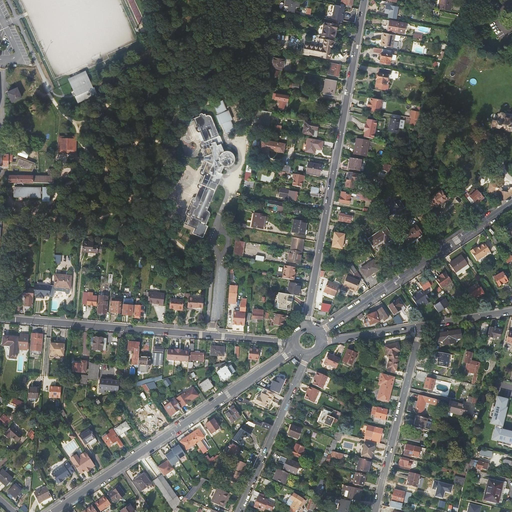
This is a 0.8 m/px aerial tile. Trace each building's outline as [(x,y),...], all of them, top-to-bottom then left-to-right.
[(291,0),(284,0),(283,10),(294,12),(295,6),(299,7),(300,2),(291,0)] [(450,10),(451,0),(438,0),(437,7),(450,10)] [(340,6),(334,5),(331,19),(343,21),(343,16),(342,16),(343,11),(344,6),(340,6)] [(388,13),(388,17),(396,18),(398,7),(386,5),(385,13),(388,13)] [(458,14),(454,24),(458,26),(462,15),(458,14)] [(399,22),(389,21),(383,20),(382,26),(385,26),(385,28),(388,30),(397,32),(397,29),(404,30),(405,24),(399,23),(399,22)] [(335,38),(337,24),(335,24),(326,22),(325,22),(322,35),(333,37),(335,38)] [(394,34),(382,32),(381,39),(382,39),(381,45),(391,47),(392,41),(393,41),(393,40),(398,41),(399,40),(400,35),(394,34)] [(329,58),(333,40),(324,39),(323,47),(304,44),(302,53),(309,54),(310,52),(322,54),(321,57),(329,58)] [(390,54),(391,50),(383,49),(382,52),(381,52),(380,62),(389,64),(391,54),(390,54)] [(283,67),(284,59),(273,57),(272,65),(283,67)] [(330,63),(329,67),(331,67),(330,75),(338,76),(340,64),(330,63)] [(391,75),(392,70),(379,67),(376,86),(380,87),(379,89),(385,90),(385,88),(388,89),(389,80),(387,80),(388,74),(391,75)] [(93,86),(86,73),(69,81),(76,95),(75,95),(78,101),(97,92),(94,86),(93,86)] [(331,95),(334,80),(323,78),(322,84),(318,84),(316,92),(320,92),(320,93),(331,95)] [(17,87),(7,92),(9,96),(12,101),(21,97),(17,87)] [(288,111),(288,109),(289,104),(291,105),(292,96),(276,93),(275,99),(281,100),(280,103),(282,103),(281,110),(288,111)] [(381,109),(383,99),(371,97),(370,102),(368,101),(367,106),(369,106),(379,108),(381,109)] [(225,134),(234,130),(230,120),(232,120),(228,111),(220,114),(219,112),(226,109),(222,100),(212,104),(217,115),(216,116),(219,125),(221,124),(225,134)] [(264,131),(268,112),(255,110),(254,113),(258,114),(256,129),(264,131)] [(417,118),(421,111),(411,110),(410,117),(414,118),(417,118)] [(493,120),(491,126),(496,127),(496,126),(510,129),(511,127),(511,116),(498,113),(496,120),(493,120)] [(190,215),(187,225),(188,226),(196,229),(198,228),(200,223),(201,220),(208,223),(210,216),(210,215),(209,214),(209,212),(208,211),(207,210),(217,185),(215,184),(219,174),(221,174),(224,167),(225,167),(227,167),(229,167),(230,166),(232,165),(234,163),(235,161),(235,159),(235,157),(234,155),(233,153),(231,152),(230,151),(229,151),(227,151),(224,151),(221,145),(220,145),(217,138),(220,137),(211,117),(210,116),(209,116),(208,116),(206,116),(205,116),(204,114),(202,115),(202,114),(201,114),(200,114),(200,115),(200,116),(192,119),(192,120),(195,119),(199,128),(198,128),(197,128),(197,129),(197,130),(198,131),(199,131),(200,131),(205,142),(204,143),(203,143),(202,143),(202,144),(201,144),(202,145),(202,146),(204,147),(207,156),(204,157),(203,158),(203,159),(203,160),(204,161),(207,162),(204,170),(203,170),(202,170),(201,171),(201,172),(202,173),(205,175),(201,184),(200,184),(199,184),(198,185),(198,186),(199,187),(200,188),(195,198),(194,198),(193,198),(193,199),(192,199),(192,201),(193,202),(194,202),(190,211),(189,211),(188,210),(188,211),(187,212),(187,213),(188,214),(190,215)] [(390,117),(387,131),(398,133),(400,119),(400,115),(392,114),(392,118),(390,117)] [(413,120),(409,129),(412,132),(417,118),(414,118),(413,120)] [(315,136),(317,124),(304,122),(302,134),(315,136)] [(364,133),(363,137),(371,138),(372,133),(375,133),(376,129),(373,128),(374,123),(365,122),(363,132),(364,133)] [(60,149),(60,153),(60,154),(75,154),(74,150),(73,150),(73,148),(76,148),(76,141),(74,141),(74,140),(75,140),(75,137),(60,137),(60,140),(61,140),(61,141),(59,141),(58,148),(61,148),(61,149),(60,149)] [(320,149),(322,141),(318,140),(307,138),(305,151),(313,153),(314,148),(320,149)] [(368,141),(356,139),(353,154),(366,156),(368,141)] [(268,151),(283,153),(284,145),(262,141),(260,153),(267,155),(268,151)] [(389,154),(387,163),(391,164),(392,158),(394,158),(395,155),(389,154)] [(8,167),(8,171),(13,171),(13,169),(19,169),(19,172),(26,172),(32,172),(35,163),(26,160),(26,159),(17,156),(16,159),(17,159),(15,162),(11,162),(12,155),(0,155),(0,166),(8,167)] [(359,171),(361,159),(350,157),(348,169),(359,171)] [(308,163),(306,173),(318,175),(320,165),(308,163)] [(392,165),(384,164),(382,170),(388,172),(392,165)] [(9,176),(9,182),(54,183),(54,169),(50,169),(45,169),(45,172),(48,172),(48,177),(9,176)] [(350,187),(353,187),(354,182),(362,183),(363,181),(364,182),(365,177),(363,177),(364,175),(348,172),(347,178),(347,177),(345,187),(350,187)] [(303,179),(304,176),(294,174),(293,179),(294,179),(293,186),(301,188),(302,179),(303,179)] [(497,192),(502,200),(511,193),(511,187),(510,187),(510,188),(508,187),(507,191),(504,193),(503,193),(503,192),(501,189),(502,185),(494,184),(492,191),(495,191),(497,192)] [(279,197),(283,197),(284,198),(284,199),(288,199),(288,200),(294,201),(296,192),(288,191),(289,190),(285,190),(286,188),(282,187),(282,189),(280,189),(279,197)] [(41,192),(41,188),(15,188),(15,197),(41,198),(41,194),(43,194),(42,202),(50,202),(50,188),(43,188),(43,192),(41,192)] [(469,195),(468,196),(466,198),(471,204),(474,201),(477,204),(483,198),(476,189),(473,189),(469,194),(469,195)] [(346,194),(347,192),(341,191),(339,202),(350,204),(351,196),(351,195),(346,194)] [(436,206),(446,199),(441,191),(430,198),(430,199),(427,201),(431,208),(435,206),(436,206)] [(396,204),(393,200),(383,207),(389,217),(403,207),(399,202),(396,204)] [(255,212),(253,226),(264,228),(266,214),(255,212)] [(352,220),(353,216),(344,214),(340,213),(339,221),(350,223),(351,220),(352,220)] [(306,223),(294,220),(292,232),(304,234),(306,223)] [(411,242),(423,234),(417,225),(405,233),(411,242)] [(369,239),(374,247),(385,239),(387,242),(393,238),(386,227),(369,239)] [(345,234),(334,232),(332,247),(342,249),(345,234)] [(302,252),(304,239),(293,237),(291,250),(301,252),(302,252)] [(240,258),(242,242),(235,241),(233,252),(232,256),(240,258)] [(102,246),(98,246),(92,246),(93,243),(83,242),(83,252),(97,253),(102,253),(102,246)] [(476,246),(470,250),(476,260),(490,251),(484,242),(476,247),(476,246)] [(299,264),(301,252),(291,250),(289,250),(288,262),(299,264)] [(454,272),(455,272),(457,276),(468,268),(463,259),(461,256),(449,264),(454,272)] [(353,274),(358,271),(350,260),(348,265),(353,274)] [(379,268),(373,261),(362,269),(367,276),(379,268)] [(294,271),(295,267),(285,266),(282,278),(294,280),(295,274),(293,274),(294,271)] [(439,278),(435,280),(441,289),(451,282),(445,272),(440,275),(441,276),(439,278)] [(499,286),(507,281),(502,272),(494,277),(499,286)] [(54,292),(65,293),(65,294),(66,294),(67,295),(68,295),(69,295),(69,294),(70,293),(70,289),(71,276),(55,275),(55,286),(50,286),(50,295),(50,296),(51,297),(52,297),(53,297),(53,296),(54,296),(54,295),(54,292)] [(342,290),(346,292),(348,288),(350,289),(349,289),(355,292),(355,291),(356,291),(360,281),(347,276),(342,290)] [(323,292),(335,297),(339,287),(327,282),(323,292)] [(289,283),(287,294),(293,295),(298,296),(300,285),(289,283)] [(469,295),(472,300),(476,298),(477,299),(478,299),(479,298),(480,298),(480,297),(479,296),(483,293),(480,288),(479,288),(476,283),(466,290),(469,294),(469,295)] [(42,285),(37,285),(36,296),(36,298),(42,299),(42,296),(44,296),(49,297),(50,295),(50,286),(42,285)] [(235,304),(237,285),(229,285),(228,304),(234,304),(235,304)] [(34,289),(21,289),(21,297),(26,297),(25,306),(32,307),(32,298),(33,298),(33,295),(34,289)] [(431,302),(423,290),(412,298),(418,307),(425,302),(426,305),(431,302)] [(164,294),(148,292),(147,302),(159,303),(159,305),(163,305),(164,294)] [(292,302),(293,295),(287,294),(279,293),(278,299),(279,299),(278,304),(279,304),(279,308),(286,309),(287,305),(288,305),(289,304),(290,303),(290,302),(292,302)] [(91,294),(88,294),(88,299),(84,299),(84,304),(96,305),(97,296),(91,296),(91,294)] [(107,296),(98,295),(97,313),(106,314),(107,296)] [(202,307),(202,298),(198,298),(198,299),(188,298),(188,307),(197,308),(197,307),(202,307)] [(406,304),(401,298),(391,305),(396,313),(403,309),(402,307),(406,304)] [(437,303),(441,310),(449,305),(445,298),(437,303)] [(177,310),(183,310),(184,301),(170,299),(170,308),(177,309),(177,310)] [(244,325),(246,299),(242,299),(242,302),(241,302),(240,312),(240,314),(233,313),(233,324),(244,325)] [(125,300),(123,300),(122,305),(123,305),(122,314),(132,315),(133,305),(125,305),(125,300)] [(110,312),(120,313),(121,302),(111,302),(110,312)] [(322,303),(321,311),(323,312),(328,313),(331,305),(322,303)] [(144,306),(135,305),(134,315),(143,316),(144,306)] [(382,320),(381,319),(385,318),(387,320),(391,317),(383,306),(379,309),(380,310),(369,314),(372,324),(382,320)] [(262,319),(263,310),(253,309),(252,318),(262,319)] [(286,320),(287,315),(277,314),(275,324),(284,326),(285,320),(286,320)] [(494,329),(489,328),(487,337),(499,339),(501,331),(494,329)] [(459,330),(448,332),(449,343),(456,342),(455,339),(461,338),(459,330)] [(443,344),(449,343),(448,332),(435,334),(436,342),(443,341),(443,344)] [(31,338),(33,338),(34,339),(34,342),(34,345),(41,346),(42,334),(32,333),(31,338)] [(15,337),(2,336),(1,345),(10,346),(9,358),(16,358),(17,349),(27,350),(27,341),(28,335),(19,334),(18,337),(15,337)] [(94,338),(91,338),(91,345),(93,345),(93,349),(106,350),(106,338),(94,337),(94,338)] [(64,344),(60,344),(55,343),(55,342),(50,341),(49,358),(53,358),(53,359),(63,359),(63,356),(64,344)] [(132,364),(138,365),(138,358),(139,343),(128,342),(128,350),(134,351),(134,354),(132,356),(132,364)] [(386,368),(387,368),(395,370),(396,371),(399,360),(397,352),(402,352),(400,343),(385,346),(387,355),(388,355),(389,359),(386,368)] [(162,364),(164,347),(153,346),(152,363),(162,364)] [(223,356),(223,347),(211,346),(210,355),(223,356)] [(167,360),(188,361),(189,351),(182,351),(182,349),(175,349),(175,350),(167,350),(167,360)] [(259,350),(249,349),(248,359),(257,360),(259,350)] [(352,365),(356,353),(347,350),(343,362),(352,365)] [(190,352),(190,356),(189,356),(189,360),(203,361),(203,353),(190,352)] [(473,382),(475,383),(477,374),(479,363),(471,361),(472,353),(466,352),(464,362),(466,363),(465,368),(467,369),(466,372),(475,374),(473,382)] [(328,365),(336,368),(340,359),(328,353),(324,363),(325,364),(325,365),(327,366),(328,365)] [(447,368),(450,355),(437,353),(436,358),(438,359),(437,366),(447,368)] [(148,359),(138,358),(138,365),(137,371),(142,371),(142,372),(144,372),(144,371),(147,371),(147,369),(149,369),(150,360),(148,360),(148,359)] [(73,363),(72,371),(85,373),(86,362),(82,361),(82,364),(73,363)] [(227,368),(225,365),(216,371),(222,381),(232,375),(231,374),(234,372),(230,366),(227,368)] [(316,372),(314,377),(316,377),(315,380),(312,384),(322,388),(327,376),(316,372)] [(388,402),(394,376),(381,373),(379,385),(381,385),(378,399),(388,402)] [(88,375),(81,374),(80,384),(87,385),(88,379),(88,375)] [(358,377),(354,376),(353,379),(350,386),(348,395),(353,396),(358,377)] [(279,384),(276,382),(274,387),(282,390),(286,380),(281,378),(279,384)] [(168,379),(163,382),(167,387),(172,384),(168,379)] [(104,390),(118,391),(119,382),(100,380),(99,392),(104,393),(104,390)] [(153,382),(145,384),(150,391),(160,386),(161,388),(166,386),(162,380),(153,382)] [(212,386),(207,380),(199,385),(203,392),(212,386)] [(434,383),(426,381),(424,388),(433,390),(434,383)] [(145,384),(141,385),(146,393),(150,391),(145,384)] [(28,398),(37,399),(38,396),(41,396),(42,387),(31,386),(31,388),(29,388),(28,398)] [(60,397),(61,386),(50,386),(49,396),(60,397)] [(309,386),(307,390),(308,391),(307,393),(305,399),(314,403),(319,391),(309,386)] [(181,407),(189,402),(189,401),(197,396),(192,388),(176,399),(181,407)] [(262,393),(257,404),(268,408),(274,393),(266,389),(265,393),(264,394),(262,393)] [(256,403),(257,404),(262,393),(264,394),(265,393),(261,392),(256,403)] [(425,403),(438,406),(440,401),(419,395),(418,401),(415,401),(414,407),(416,408),(415,412),(422,414),(425,403)] [(511,433),(501,431),(502,426),(500,426),(505,407),(506,408),(508,400),(497,397),(490,423),(495,425),(495,428),(497,429),(497,430),(494,429),(491,439),(511,444),(511,433)] [(181,408),(174,398),(172,400),(173,401),(164,407),(170,416),(173,413),(174,415),(179,411),(178,410),(181,408)] [(466,417),(469,407),(450,402),(447,416),(452,417),(453,414),(466,417)] [(151,420),(156,417),(155,416),(159,413),(154,404),(149,408),(148,406),(144,409),(151,420)] [(21,406),(11,417),(9,419),(6,417),(3,415),(0,417),(0,420),(5,426),(10,421),(11,421),(24,407),(21,406)] [(240,416),(233,406),(229,408),(230,410),(225,414),(231,423),(240,416)] [(377,407),(377,408),(373,407),(371,414),(375,415),(375,417),(380,418),(379,422),(385,423),(386,420),(385,420),(387,410),(377,407)] [(149,422),(151,420),(144,409),(141,411),(143,413),(135,418),(139,424),(141,424),(142,425),(148,421),(149,422)] [(245,409),(242,413),(247,421),(252,413),(245,409)] [(329,416),(331,412),(323,409),(318,422),(323,424),(324,423),(333,427),(337,419),(329,416)] [(425,430),(428,418),(427,418),(416,415),(413,427),(425,430)] [(219,427),(213,419),(205,424),(208,428),(206,429),(208,431),(209,430),(211,433),(219,427)] [(254,420),(253,423),(269,430),(271,426),(262,422),(261,423),(254,420)] [(116,428),(123,437),(128,434),(126,431),(131,428),(126,421),(116,428)] [(297,439),(301,429),(291,424),(287,435),(297,439)] [(15,440),(22,433),(13,425),(4,434),(8,438),(10,436),(15,440)] [(367,425),(364,439),(379,443),(381,436),(383,436),(384,432),(382,432),(382,429),(367,425)] [(252,434),(242,427),(234,437),(232,439),(240,444),(244,437),(245,437),(247,437),(249,438),(252,434)] [(121,448),(125,445),(113,428),(109,430),(111,433),(103,438),(109,446),(117,441),(121,448)] [(85,444),(88,442),(90,445),(97,441),(94,438),(89,429),(79,436),(85,444)] [(198,429),(190,435),(196,443),(201,450),(203,449),(201,447),(203,445),(200,440),(204,437),(198,429)] [(414,432),(415,432),(412,431),(411,435),(409,434),(408,439),(416,441),(417,437),(423,438),(424,434),(414,432)] [(339,441),(342,434),(338,433),(335,432),(333,438),(330,448),(329,450),(334,451),(337,441),(339,441)] [(190,435),(182,440),(188,448),(196,443),(190,435)] [(363,447),(361,453),(361,456),(371,458),(372,455),(374,446),(364,443),(363,447)] [(230,444),(224,454),(231,457),(234,451),(236,453),(239,448),(233,444),(232,445),(230,444)] [(418,451),(419,447),(414,446),(414,447),(406,445),(404,444),(403,448),(405,449),(404,454),(411,457),(416,457),(417,451),(418,451)] [(172,451),(178,460),(185,454),(179,445),(177,446),(175,448),(174,447),(171,449),(172,451)] [(301,458),(305,448),(297,445),(295,450),(293,449),(291,454),(301,458)] [(491,458),(493,452),(483,449),(483,451),(485,451),(483,456),(491,458)] [(343,454),(334,451),(329,450),(327,454),(327,456),(325,462),(328,463),(330,458),(332,458),(333,457),(341,459),(343,454)] [(171,465),(178,460),(172,451),(168,454),(168,453),(164,455),(167,459),(171,465)] [(81,474),(86,471),(89,469),(95,466),(86,452),(78,458),(76,455),(70,459),(81,474)] [(412,465),(413,461),(400,457),(399,461),(398,466),(410,469),(410,464),(412,465)] [(369,472),(370,469),(368,468),(370,461),(359,458),(356,469),(369,472)] [(171,465),(167,459),(164,461),(164,462),(162,464),(157,467),(163,476),(174,469),(171,465)] [(299,464),(294,462),(287,459),(283,469),(295,474),(296,471),(298,465),(299,464)] [(234,467),(233,466),(231,470),(227,477),(230,478),(230,479),(236,482),(239,477),(240,477),(246,463),(238,460),(234,467)] [(484,461),(477,460),(476,466),(475,469),(482,470),(482,468),(483,462),(484,461)] [(63,465),(64,466),(51,475),(58,485),(63,482),(63,481),(62,480),(65,478),(66,479),(70,476),(75,472),(68,462),(63,465)] [(284,484),(289,473),(277,468),(273,479),(284,484)] [(13,479),(2,469),(0,470),(0,479),(7,485),(13,479)] [(363,486),(366,475),(356,472),(353,484),(363,486)] [(408,479),(407,485),(416,487),(420,475),(409,472),(407,478),(408,479)] [(150,484),(143,474),(132,482),(139,492),(150,484)] [(176,497),(162,476),(154,482),(168,502),(176,497)] [(189,499),(205,479),(201,477),(189,491),(185,497),(189,499)] [(321,489),(324,480),(319,479),(317,485),(316,488),(315,492),(322,494),(323,490),(321,489)] [(502,482),(488,479),(482,499),(497,503),(497,504),(501,505),(506,482),(502,481),(502,482)] [(15,498),(21,491),(15,484),(8,492),(15,498)] [(360,500),(362,489),(345,485),(344,489),(346,490),(345,496),(360,500)] [(39,503),(51,497),(46,486),(34,492),(39,503)] [(112,491),(108,493),(114,502),(125,494),(119,486),(112,491)] [(222,506),(228,493),(217,488),(211,501),(222,506)] [(394,489),(389,507),(394,508),(400,509),(402,500),(406,501),(407,494),(404,493),(404,492),(394,489)] [(305,500),(297,496),(293,493),(291,496),(290,495),(285,504),(291,506),(296,509),(298,511),(300,511),(301,511),(303,509),(301,507),(305,500)] [(105,496),(94,503),(100,511),(110,503),(105,496)] [(265,498),(258,496),(254,506),(264,510),(265,508),(272,510),(274,503),(267,501),(268,500),(265,498)] [(176,497),(168,502),(174,510),(180,502),(176,497)] [(347,511),(351,501),(340,499),(336,511),(347,511)] [(466,511),(478,511),(480,506),(469,503),(466,511)]
